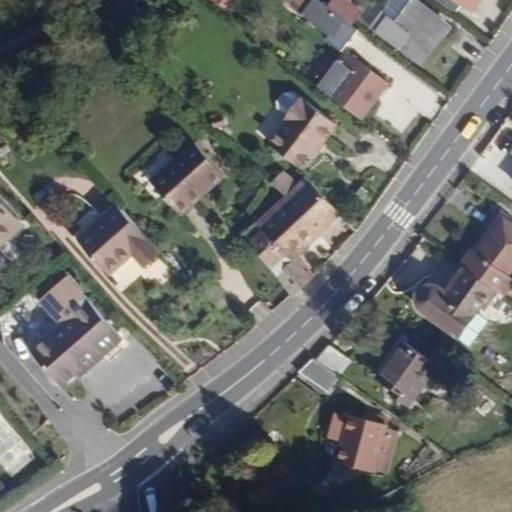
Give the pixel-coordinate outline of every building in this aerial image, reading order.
[(213,0),(187,0),(215,18),(223,7),(213,0)] [(293,0),(281,16),(319,45),(315,50),(332,63),(350,39),(299,0),(293,0)] [(356,21),(364,8),(350,0),(330,0),(328,5),(356,21)] [(414,0),(389,0),(370,25),(423,66),(452,29),(414,0)] [(457,0),(471,10),(478,0),(457,0)] [(320,13),(341,29),(348,21),(327,5),(320,13)] [(358,123),(384,88),(345,58),(340,65),(334,61),(314,88),(319,92),(358,123)] [(334,130),(287,96),(273,115),(288,125),(268,152),(301,175),(334,130)] [(186,149),(141,189),(173,224),(218,184),(186,149)] [(339,219),(304,182),(242,239),(248,247),(290,304),(313,282),(297,259),(339,219)] [(0,203),(0,248),(22,229),(0,203)] [(101,274),(126,253),(139,268),(154,256),(141,240),(112,207),(72,241),(101,274)] [(511,280),(507,277),(511,269),(511,225),(503,219),(475,255),(469,250),(458,265),(463,269),(496,294),(502,298),(511,285),(511,280)] [(456,339),(479,308),(483,311),(496,294),(463,269),(444,295),(438,288),(430,287),(425,287),(419,290),(415,295),(414,300),(415,305),(417,309),(456,339)] [(86,302),(30,353),(64,391),(121,340),(86,302)] [(349,360),(326,342),(313,358),(337,376),(349,360)] [(406,410),(436,368),(401,343),(374,379),(393,393),(389,398),(406,410)] [(313,358),(310,355),(297,372),(324,393),(337,376),(313,358)] [(341,443),(347,417),(333,413),(326,439),(341,443)] [(383,426),(385,419),(361,413),(359,420),(383,426)] [(384,449),(387,437),(381,436),(383,428),(383,426),(359,420),(347,417),(341,443),(335,463),(377,474),(381,458),(376,457),(378,447),(384,449)] [(385,476),(396,432),(383,428),(381,436),(387,437),(384,449),(378,447),(376,457),(381,458),(377,474),(385,476)] [(215,495),(227,474),(212,465),(199,485),(215,495)]
